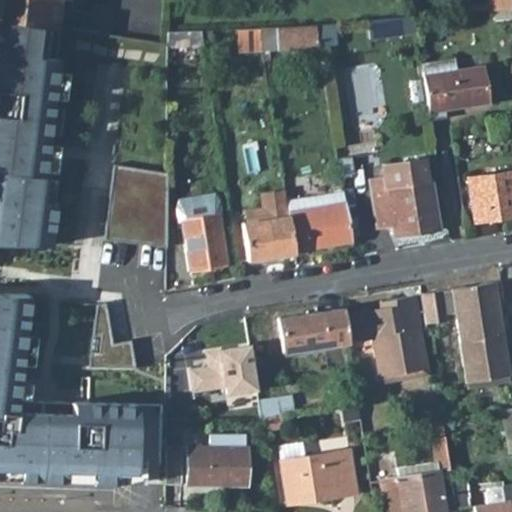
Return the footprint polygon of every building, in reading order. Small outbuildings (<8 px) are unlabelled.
[(0,0),(0,20),(25,24),(51,28),(53,0),(0,0)] [(490,0),(490,10),(511,8),(511,0),(490,0)] [(462,4),(461,12),(482,11),(481,2),(462,4)] [(367,20),(369,39),(415,32),(413,16),(403,17),(367,20)] [(54,201),(40,201),(58,57),(63,31),(51,28),(0,20),(0,242),(49,244),(54,201)] [(315,24),(318,44),(336,43),(334,23),(315,24)] [(258,27),(261,48),(318,46),(318,44),(315,24),(258,27)] [(236,28),(239,50),(261,48),(258,27),(236,28)] [(166,44),(166,65),(197,63),(195,50),(202,50),(199,30),(166,32),(166,44)] [(420,64),(429,120),(445,117),(444,109),(486,102),(480,66),(456,70),(454,59),(420,64)] [(348,156),(337,158),(340,178),(351,176),(348,156)] [(368,180),(376,226),(390,224),(392,234),(436,226),(427,174),(423,175),(420,159),(381,166),(383,178),(368,180)] [(112,164),(104,236),(166,245),(166,170),(112,164)] [(511,171),(467,179),(474,222),(511,214),(511,171)] [(329,181),(331,191),(342,189),(340,178),(329,181)] [(285,199),(287,211),(344,201),(342,189),(331,191),(285,199)] [(240,222),(247,260),(293,253),(293,250),(287,215),(287,211),(285,199),(284,190),(260,195),(262,209),(264,219),(245,222),(240,222)] [(179,219),(188,269),(225,263),(217,213),(220,212),(218,200),(214,197),(177,203),(174,207),(176,219),(179,219)] [(287,215),(293,250),(350,241),(344,201),(287,211),(287,215)] [(262,209),(243,212),(245,222),(264,219),(262,209)] [(452,301),(465,382),(507,375),(493,281),(451,288),(452,301)] [(440,290),(441,302),(452,301),(451,288),(440,290)] [(420,294),(424,322),(444,319),(441,302),(440,290),(420,294)] [(29,296),(0,293),(0,479),(132,480),(136,406),(15,398),(29,296)] [(371,335),(378,375),(424,368),(412,295),(392,298),(394,306),(381,308),(343,314),(346,340),(371,335)] [(380,300),(381,308),(394,306),(392,298),(380,300)] [(95,303),(88,362),(88,367),(132,368),(128,340),(110,343),(104,303),(95,303)] [(277,318),(282,350),(346,340),(343,314),(342,307),(277,318)] [(378,375),(379,382),(425,375),(424,368),(378,375)] [(258,400),(260,415),(272,413),(293,409),(290,394),(258,400)] [(511,407),(500,409),(505,440),(511,438),(511,407)] [(426,410),(427,422),(429,421),(440,420),(438,409),(426,410)] [(281,426),(279,413),(260,416),(262,429),(281,426)] [(380,479),(385,511),(443,511),(437,468),(448,466),(440,420),(429,421),(435,461),(398,468),(399,476),(380,479)] [(208,445),(185,445),(185,483),(245,484),(245,446),(243,445),(243,434),(208,433),(208,445)] [(164,437),(164,483),(180,483),(180,445),(179,445),(179,437),(164,437)] [(276,445),(278,459),(284,496),(302,493),(303,499),(355,491),(348,449),(303,456),(300,441),(276,445)] [(456,467),(448,469),(452,499),(467,496),(475,495),(472,475),(458,477),(456,467)] [(511,511),(511,483),(501,485),(487,487),(483,492),(485,503),(471,505),(472,511),(511,511)] [(284,496),(285,502),(303,499),(302,493),(284,496)] [(452,499),(454,508),(469,506),(467,496),(452,499)]
